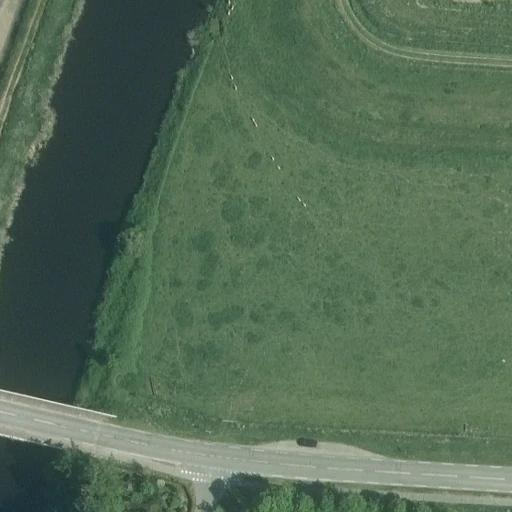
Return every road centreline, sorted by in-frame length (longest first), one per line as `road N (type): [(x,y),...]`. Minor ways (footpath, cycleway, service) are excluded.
road 1 (tertiary): [(216,459),(511,480)]
road 2 (tertiary): [(216,459),(0,414)]
road 3 (track): [(511,64),(407,55),(357,28),(343,0)]
